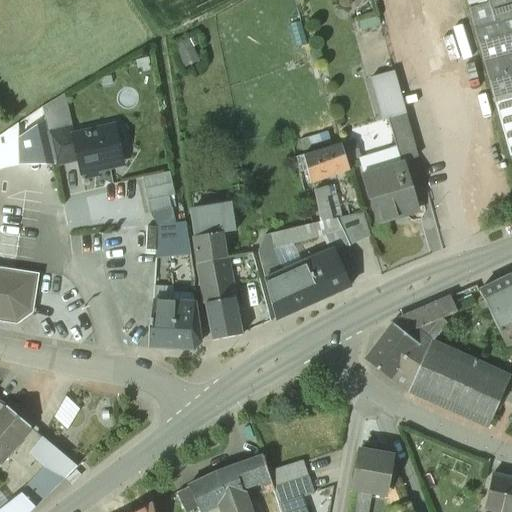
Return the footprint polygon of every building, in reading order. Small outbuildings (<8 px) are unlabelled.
[(350,0),(353,10),(370,6),(368,0),(350,0)] [(511,0),(464,0),(483,65),(511,56),(511,0)] [(177,45),(185,66),(201,59),(193,39),(177,45)] [(511,56),(483,65),(494,103),(511,97),(511,56)] [(393,73),(369,80),(382,122),(387,121),(388,121),(388,119),(405,114),(393,73)] [(511,97),(494,103),(509,157),(511,155),(511,97)] [(405,114),(388,119),(388,121),(387,121),(399,159),(416,154),(405,114)] [(18,125),(0,137),(0,170),(19,168),(18,125)] [(73,137),(78,161),(81,175),(121,166),(119,154),(125,145),(115,139),(113,128),(73,137)] [(72,129),(48,134),(55,166),(78,161),(73,137),(72,129)] [(341,145),(296,158),(299,174),(308,171),(312,185),(349,173),(341,145)] [(402,168),(365,179),(378,224),(416,213),(402,168)] [(169,173),(142,178),(150,213),(171,208),(169,197),(175,196),(169,173)] [(325,192),(315,194),(321,223),(332,220),(330,207),(325,192)] [(230,206),(190,212),(197,264),(225,259),(222,234),(234,232),(230,206)] [(362,214),(336,220),(350,249),(370,241),(362,214)] [(284,276),(273,250),(324,239),(334,255),(335,255),(350,249),(336,220),(332,220),(321,223),(312,225),(265,237),(257,253),(265,281),(282,275),(283,276),(284,276)] [(157,226),(155,260),(190,257),(185,223),(157,226)] [(309,274),(286,284),(283,276),(282,275),(265,281),(276,320),(319,301),(349,289),(335,255),(334,255),(306,267),(309,274)] [(225,259),(197,264),(205,305),(234,299),(225,259)] [(0,320),(16,323),(30,312),(35,278),(0,272),(0,320)] [(511,281),(510,277),(478,292),(504,346),(511,342),(511,281)] [(449,298),(439,303),(449,324),(460,320),(449,298)] [(234,299),(205,305),(211,342),(242,336),(234,299)] [(174,304),(152,303),(149,328),(148,348),(173,349),(174,322),(173,322),(174,304)] [(439,303),(405,317),(412,327),(418,324),(424,335),(449,324),(439,303)] [(194,305),(174,304),(173,322),(174,322),(173,349),(193,350),(200,343),(194,305)] [(397,321),(366,361),(392,380),(395,374),(411,384),(419,369),(427,353),(415,347),(419,339),(397,321)] [(433,343),(427,353),(447,363),(452,352),(433,343)] [(473,361),(452,352),(447,363),(427,353),(419,369),(438,379),(433,391),(456,401),(473,361)] [(438,379),(419,369),(411,384),(395,374),(392,380),(407,393),(487,429),(509,378),(473,361),(456,401),(433,391),(438,379)] [(33,433),(5,409),(0,415),(0,447),(13,460),(33,433)] [(76,469),(43,439),(25,460),(43,480),(26,495),(37,510),(76,469)] [(0,472),(13,460),(0,447),(0,472)] [(392,460),(360,455),(354,490),(371,493),(385,495),(392,460)] [(262,457),(233,467),(240,488),(254,483),(259,482),(269,478),(268,475),(262,457)] [(409,505),(392,460),(385,495),(391,511),(409,505)] [(302,463),(268,475),(269,478),(273,489),(307,478),(302,463)] [(233,467),(216,473),(188,487),(188,488),(197,507),(199,511),(204,511),(220,505),(222,511),(248,511),(240,488),(233,467)] [(511,511),(511,479),(491,474),(483,506),(499,510),(507,511),(511,511)] [(269,478),(259,482),(263,495),(273,491),(273,489),(269,478)] [(307,478),(273,489),(273,491),(278,505),(301,497),(302,499),(313,495),(307,479),(307,478)] [(26,495),(21,488),(14,496),(22,504),(14,511),(34,511),(37,510),(26,495)] [(188,488),(177,493),(185,511),(187,511),(197,507),(188,488)] [(367,511),(371,493),(354,490),(349,511),(367,511)] [(0,511),(14,511),(22,504),(14,496),(0,506),(0,511)] [(278,505),(280,511),(306,511),(302,499),(301,497),(278,505)] [(152,511),(149,500),(126,511),(152,511)]
